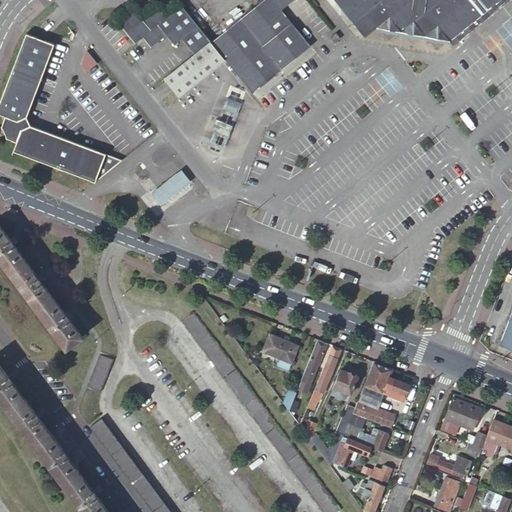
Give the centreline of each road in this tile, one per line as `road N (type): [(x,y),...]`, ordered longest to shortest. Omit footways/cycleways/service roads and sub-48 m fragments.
road 1 (secondary): [(0,186),(448,361)]
road 2 (residential): [(0,328),(135,511)]
road 3 (residential): [(167,129),(66,0)]
road 4 (residential): [(392,511),(448,361)]
road 5 (unclassified): [(511,216),(448,361)]
road 6 (unknown): [(10,190),(17,225),(37,260),(76,310),(86,303)]
